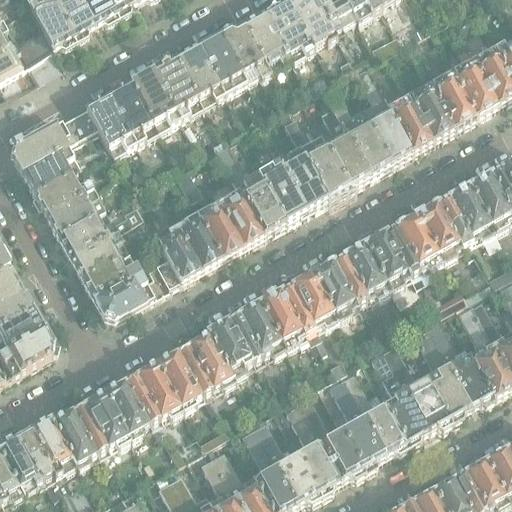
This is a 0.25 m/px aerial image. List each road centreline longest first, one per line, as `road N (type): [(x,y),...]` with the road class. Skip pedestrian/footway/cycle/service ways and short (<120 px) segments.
road 1 (residential): [(511,140),(96,374)]
road 2 (residential): [(249,0),(0,139)]
road 3 (residential): [(0,199),(96,374)]
road 4 (residential): [(364,511),(511,429)]
